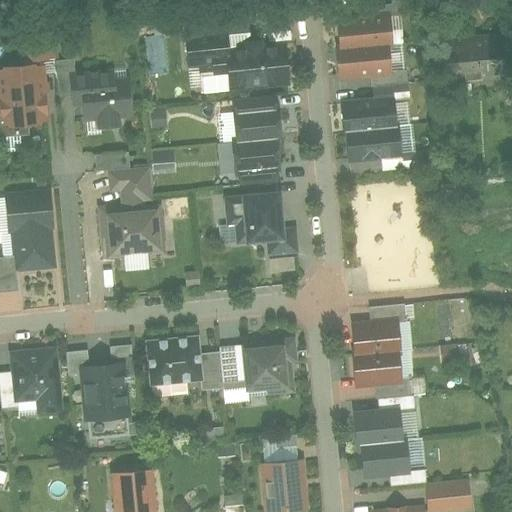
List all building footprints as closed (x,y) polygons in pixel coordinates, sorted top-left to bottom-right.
[(334,21),(337,54),(385,50),(391,49),(388,16),(334,21)] [(506,29),(449,33),(453,82),(510,78),(506,29)] [(209,66),(210,76),(226,74),(228,92),(287,86),(283,41),(263,43),(263,40),(248,42),(248,44),(237,45),(236,33),(181,38),(184,69),(209,66)] [(168,36),(148,37),(150,75),(170,74),(168,36)] [(333,55),(335,82),(388,78),(385,50),(337,54),(333,55)] [(0,72),(0,129),(47,125),(42,68),(0,72)] [(117,121),(135,120),(131,80),(114,81),(113,71),(66,75),(69,109),(80,108),(81,124),(93,123),(94,133),(118,131),(117,121)] [(273,97),(230,101),(235,152),(274,149),(279,149),(276,119),(275,119),(273,97)] [(393,101),(339,106),(342,136),(346,135),(396,131),(393,101)] [(346,135),(348,165),(399,160),(396,131),(346,135)] [(274,149),(235,152),(239,197),(276,193),(275,175),(277,175),(274,149)] [(178,173),(176,150),(154,151),(156,174),(178,173)] [(100,209),(104,260),(166,255),(163,205),(141,206),(141,201),(153,200),(150,168),(119,170),(119,174),(106,175),(108,195),(120,194),(121,208),(100,209)] [(8,190),(15,273),(60,269),(56,220),(58,220),(55,186),(8,190)] [(244,248),(265,246),(266,259),(298,256),(296,228),(280,230),(276,193),(239,197),(244,248)] [(399,340),(396,307),(348,312),(351,345),(395,341),(399,340)] [(201,386),(197,337),(143,342),(147,390),(201,386)] [(294,338),(243,342),(247,394),(298,391),(294,338)] [(398,374),(395,341),(351,345),(344,345),(347,379),(398,374)] [(87,348),(66,349),(72,425),(136,420),(130,344),(108,346),(109,359),(88,360),(87,348)] [(13,405),(34,403),(35,417),(60,414),(55,348),(8,352),(13,405)] [(394,398),(348,402),(351,438),(356,438),(359,469),(406,465),(403,431),(397,431),(394,398)] [(257,459),(256,446),(244,446),(244,460),(257,459)] [(257,466),(261,511),(300,511),(309,511),(304,461),(257,466)] [(107,475),(111,511),(157,511),(153,470),(107,475)] [(367,507),(367,511),(422,511),(422,502),(403,504),(403,501),(385,503),(385,505),(367,507)]
